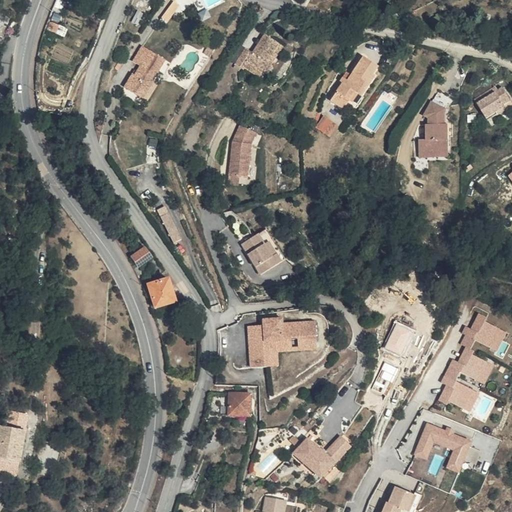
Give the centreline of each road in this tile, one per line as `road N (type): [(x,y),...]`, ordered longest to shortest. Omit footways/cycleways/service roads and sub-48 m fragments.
road 1 (tertiary): [(123,0),(93,77),(89,130),(193,294),(209,337),(205,383),(165,511)]
road 2 (secondary): [(135,511),(157,421),(151,347),(127,280),(30,129),(24,65),(41,0)]
road 3 (residential): [(259,0),(511,62)]
road 4 (residential): [(355,511),(414,402)]
